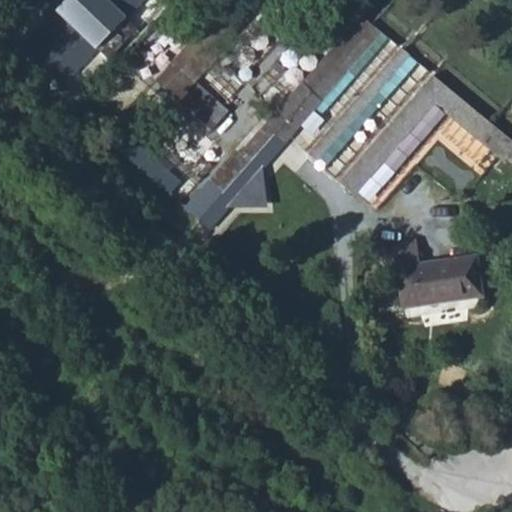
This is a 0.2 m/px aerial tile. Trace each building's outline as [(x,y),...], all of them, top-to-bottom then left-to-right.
[(64,0),(68,3),(22,51),(61,88),(144,0),(64,0)] [(232,0),(164,79),(176,90),(257,0),(232,0)] [(236,148),(184,210),(213,225),(248,184),(258,193),(269,192),(277,183),(276,172),(266,164),(379,36),(361,18),(243,153),(236,148)] [(408,49),(314,155),(333,173),(428,66),(408,49)] [(435,76),(341,182),(358,198),(441,107),(455,92),(435,76)] [(511,142),(455,92),(441,107),(511,164),(511,142)] [(421,242),(397,245),(407,312),(485,302),(480,259),(424,266),(421,242)]
